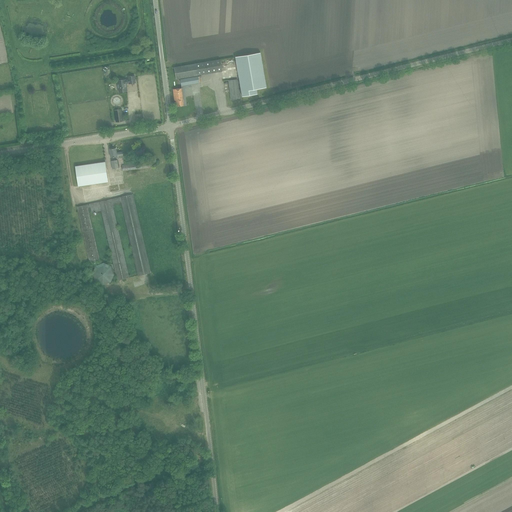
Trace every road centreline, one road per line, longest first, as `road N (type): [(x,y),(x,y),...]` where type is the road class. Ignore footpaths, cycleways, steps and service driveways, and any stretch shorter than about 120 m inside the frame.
road 1 (unclassified): [(218,511),(169,126)]
road 2 (tertiary): [(169,126),(511,38)]
road 3 (tertiary): [(0,153),(169,126)]
road 4 (unclassified): [(169,126),(154,0)]
